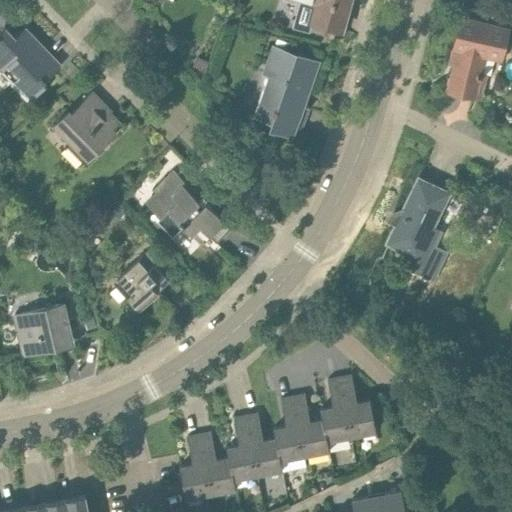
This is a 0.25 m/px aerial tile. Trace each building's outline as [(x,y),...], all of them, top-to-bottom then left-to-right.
[(303,0),(316,3),(311,22),(341,31),(349,0),(303,0)] [(501,59),(509,30),(462,17),(454,47),(458,48),(448,89),(481,97),(491,56),(501,59)] [(34,39),(35,38),(25,28),(15,38),(5,28),(0,32),(0,65),(3,68),(32,98),(46,84),(44,82),(60,65),(34,39)] [(295,54),(272,45),(262,74),(272,78),(267,92),(264,91),(254,117),(272,123),(270,129),(293,137),(305,104),(299,102),(315,58),(296,52),(295,54)] [(206,69),(208,60),(196,57),(193,65),(206,69)] [(107,114),(100,107),(102,105),(91,94),(68,117),(65,114),(54,125),(87,159),(114,132),(112,129),(119,122),(109,112),(107,114)] [(261,150),(254,157),(264,168),(271,161),(261,150)] [(188,190),(183,185),(186,182),(174,170),(160,184),(163,187),(146,203),(160,217),(157,220),(173,236),(183,226),(191,235),(199,227),(215,243),(230,228),(210,207),(212,205),(195,188),(191,188),(189,188),(188,190)] [(425,279),(438,252),(428,236),(450,192),(417,176),(402,207),(404,211),(398,215),(395,221),(397,225),(388,243),(405,251),(410,271),(425,279)] [(119,219),(125,211),(117,206),(111,213),(119,219)] [(502,224),(511,222),(510,212),(500,213),(502,224)] [(27,229),(23,222),(14,227),(18,234),(27,229)] [(139,311),(159,294),(157,292),(170,281),(154,264),(160,259),(150,248),(117,278),(130,292),(126,296),(139,311)] [(14,315),(24,354),(43,349),(42,345),(71,338),(63,303),(14,315)] [(351,374),(340,376),(351,435),(376,430),(370,399),(356,402),(351,374)] [(351,435),(340,376),(327,379),(332,406),(320,408),(322,417),(326,440),(327,440),(351,435)] [(326,440),(322,417),(310,420),(305,393),(293,395),(304,455),(329,450),(327,440),(326,440)] [(304,455),(293,395),(281,398),(286,424),(274,427),(275,437),(276,437),(280,460),(304,455)] [(276,437),(275,437),(263,439),(258,412),(247,414),(258,474),(282,470),(280,460),(276,437)] [(258,474),(247,414),(235,417),(239,443),(227,446),(229,456),(233,479),(234,479),(258,474)] [(233,479),(229,456),(216,458),(211,431),(200,433),(211,492),(236,488),(234,479),(233,479)] [(211,492),(200,433),(187,436),(193,463),(180,465),(186,497),(211,492)] [(376,494),(379,511),(405,511),(401,490),(376,494)] [(66,498),(68,511),(89,511),(86,494),(66,498)] [(353,511),(379,511),(376,494),(351,499),(353,511)] [(47,502),(48,511),(68,511),(66,498),(47,502)] [(28,506),(28,511),(48,511),(47,502),(28,506)]
